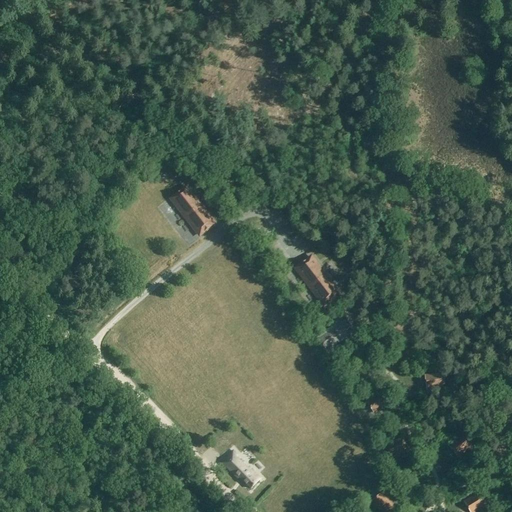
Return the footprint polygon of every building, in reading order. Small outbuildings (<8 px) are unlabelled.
[(186,189),(171,201),(199,237),(214,225),(186,189)] [(311,259),(296,270),(324,307),(339,295),(311,259)] [(334,325),(316,339),(327,354),(350,336),(344,329),(347,326),(340,316),(332,322),(334,325)] [(442,374),(426,376),(427,390),(435,389),(435,388),(438,387),(439,389),(444,388),(442,374)] [(389,405),(381,393),(367,402),(375,414),(381,410),(381,409),(383,407),(384,408),(389,405)] [(463,436),(450,446),(459,458),(465,453),(464,452),(467,450),(468,451),(472,447),(463,436)] [(386,445),(392,459),(399,456),(399,454),(402,453),(402,455),(408,452),(402,439),(386,445)] [(233,452),(220,465),(225,470),(226,469),(237,480),(239,479),(250,491),(261,481),(233,452)] [(479,493),(465,502),(470,511),(476,511),(479,511),(478,509),(481,507),(482,509),(487,506),(479,493)] [(388,511),(393,508),(382,495),(371,505),(376,511),(377,510),(379,511),(388,511)]
